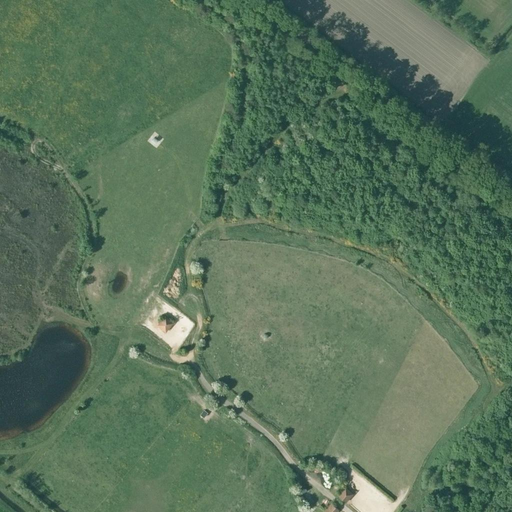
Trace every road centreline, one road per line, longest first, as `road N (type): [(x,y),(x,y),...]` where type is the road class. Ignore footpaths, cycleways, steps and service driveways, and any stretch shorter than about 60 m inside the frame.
road 1 (track): [(202,0),(241,41),(245,91),(218,166),(218,213),(190,250),(201,310),(189,359),(93,324),(78,290),(90,247),(87,210),(32,134)]
road 2 (unclassified): [(511,194),(256,0)]
road 3 (track): [(189,359),(213,394),(347,511)]
